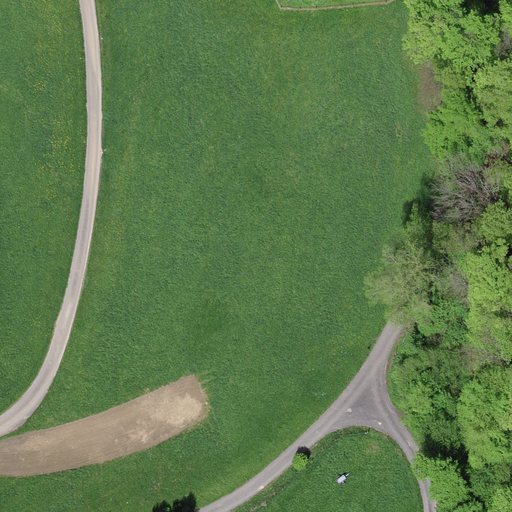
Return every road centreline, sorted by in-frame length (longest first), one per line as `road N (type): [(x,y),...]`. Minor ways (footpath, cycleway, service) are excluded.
road 1 (unclassified): [(214,511),(257,489),(353,406),(426,262),(451,169),(438,49),(423,0)]
road 2 (unclassified): [(0,429),(41,390),(75,296),(93,176),(87,0)]
